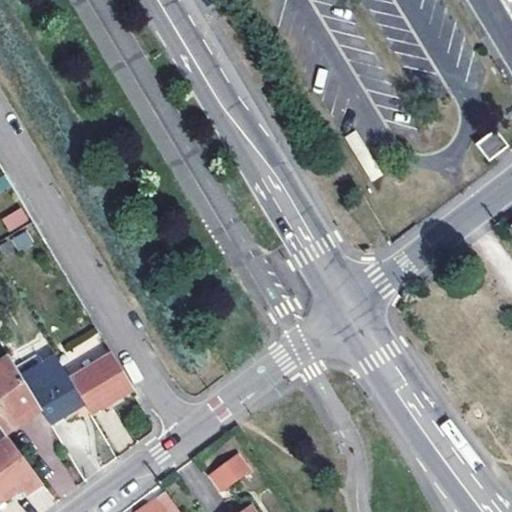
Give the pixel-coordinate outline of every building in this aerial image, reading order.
[(509,147),(496,130),(475,146),(488,162),(493,159),(509,147)] [(6,177),(0,180),(0,193),(0,194),(12,187),(6,177)] [(10,232),(29,220),(21,207),(1,219),(10,232)] [(18,252),(33,245),(26,231),(11,238),(18,252)] [(92,419),(135,393),(113,357),(71,383),(84,406),(92,419)] [(0,365),(0,429),(2,432),(39,406),(23,379),(10,359),(0,365)] [(31,374),(23,379),(39,406),(42,411),(51,426),(84,406),(71,383),(56,359),(42,366),(38,359),(27,366),(31,374)] [(2,432),(5,436),(42,411),(39,406),(2,432)] [(25,497),(41,485),(5,436),(2,432),(0,429),(0,504),(19,490),(25,497)] [(245,466),(236,454),(212,473),(222,485),(245,466)] [(178,511),(162,491),(134,511),(178,511)]
